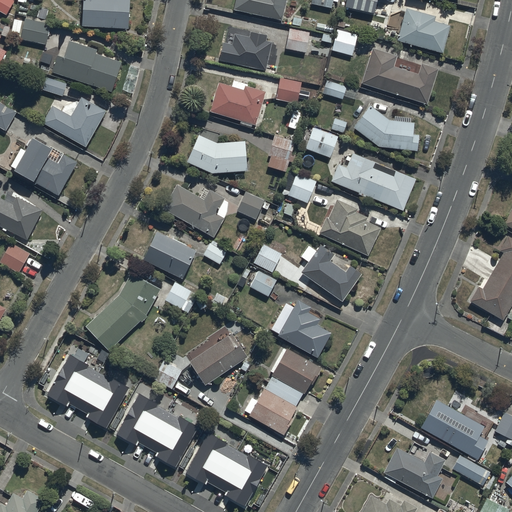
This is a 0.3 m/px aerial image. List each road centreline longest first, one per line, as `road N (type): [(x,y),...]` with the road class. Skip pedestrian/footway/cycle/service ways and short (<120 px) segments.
road 1 (residential): [(180,0),(142,142),(0,400)]
road 2 (residential): [(511,9),(464,173),(404,315)]
road 3 (residential): [(404,315),(295,511)]
road 4 (residential): [(175,511),(0,412)]
road 5 (residential): [(511,369),(404,315)]
